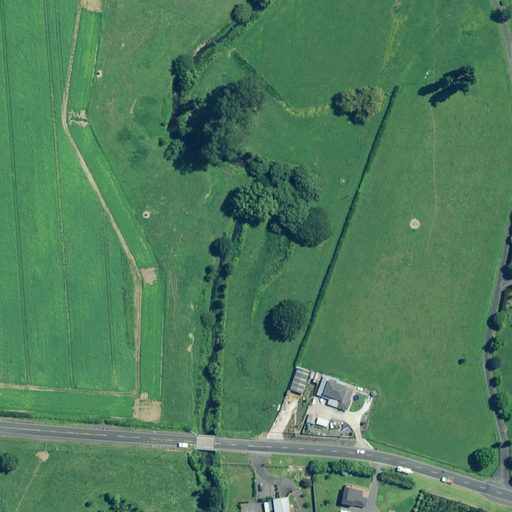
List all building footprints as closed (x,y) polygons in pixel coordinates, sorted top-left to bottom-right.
[(311,373),(296,368),(288,390),(303,395),(311,373)] [(345,411),(353,390),(343,386),(344,383),(322,375),(315,396),(328,400),(326,404),(345,411)] [(311,425),(315,415),(307,413),(304,423),(311,425)] [(319,414),(315,424),(327,429),(331,418),(319,414)] [(366,488),(344,486),(343,495),(345,495),(344,508),(356,509),(357,507),(364,508),(365,501),(368,501),(368,494),(365,494),(366,488)] [(274,511),(290,511),(289,498),(273,500),(274,511)]
